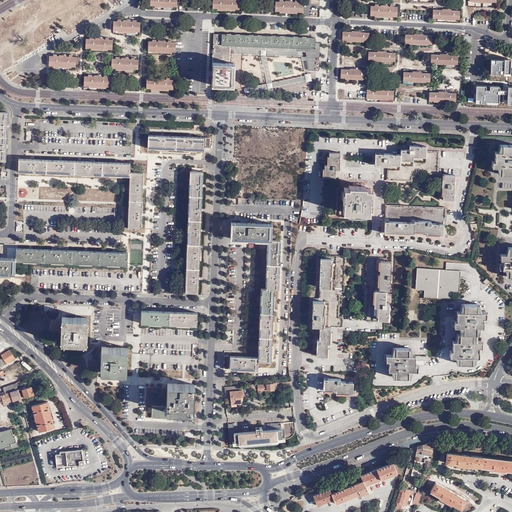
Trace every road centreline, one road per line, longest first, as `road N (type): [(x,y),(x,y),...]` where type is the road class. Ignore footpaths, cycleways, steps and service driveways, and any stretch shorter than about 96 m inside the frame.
road 1 (residential): [(295,371),(304,426),(317,435),(419,395),(494,382)]
road 2 (primary): [(264,486),(416,431),(511,431)]
road 3 (primary): [(483,414),(418,417),(261,468)]
road 4 (residential): [(0,319),(24,296),(212,304)]
road 5 (residential): [(115,10),(335,21)]
road 6 (tertiary): [(219,114),(19,107)]
road 7 (residential): [(219,114),(212,304)]
road 8 (secondary): [(183,465),(146,457),(74,377),(39,352)]
road 9 (tertiary): [(332,118),(511,127)]
road 10 (residential): [(335,21),(463,27),(502,39)]
road 11 (residential): [(212,304),(206,465)]
road 12 (secondary): [(39,352),(124,449),(128,469)]
road 13 (primary): [(0,507),(136,496)]
road 14 (primary): [(125,478),(95,489),(0,493)]
